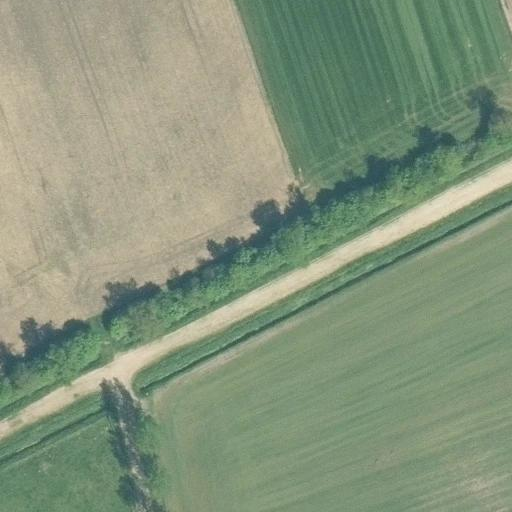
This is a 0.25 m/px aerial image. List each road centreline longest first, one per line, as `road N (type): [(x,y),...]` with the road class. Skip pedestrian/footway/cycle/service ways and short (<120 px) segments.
road 1 (track): [(0,431),(511,171)]
road 2 (track): [(146,511),(117,369)]
